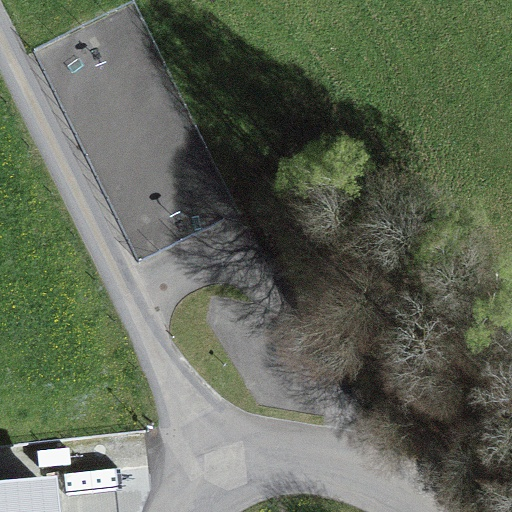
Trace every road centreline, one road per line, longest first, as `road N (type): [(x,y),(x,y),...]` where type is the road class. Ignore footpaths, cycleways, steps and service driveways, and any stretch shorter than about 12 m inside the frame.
road 1 (track): [(215,476),(0,61)]
road 2 (unclassified): [(164,511),(180,494),(247,460),(329,462),(416,511)]
